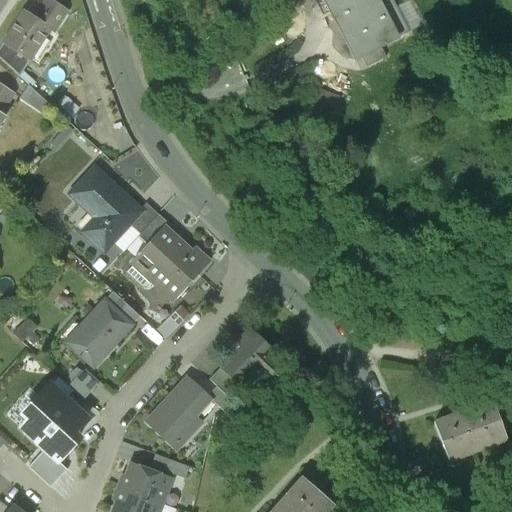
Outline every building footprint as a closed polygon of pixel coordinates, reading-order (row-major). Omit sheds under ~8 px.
[(24,13),(2,45),(28,62),(49,31),(52,33),(66,12),(47,0),(34,20),(24,13)] [(321,0),(332,20),(342,15),(347,25),(344,27),(360,58),(380,47),(407,33),(389,0),(321,0)] [(0,61),(18,78),(28,62),(2,45),(0,48),(0,61)] [(380,47),(360,58),(366,69),(386,58),(380,47)] [(0,103),(4,106),(12,94),(0,86),(0,103)] [(47,105),(27,87),(18,99),(39,114),(47,105)] [(81,233),(103,253),(128,225),(140,212),(139,211),(94,169),(70,195),(95,218),(81,233)] [(139,235),(157,215),(145,204),(139,211),(140,212),(128,225),(139,235)] [(145,246),(163,226),(165,228),(168,225),(157,215),(139,235),(136,238),(145,246)] [(129,263),(172,302),(209,263),(193,248),(190,252),(165,228),(163,226),(145,246),(129,263)] [(104,302),(131,326),(130,326),(131,327),(139,318),(112,293),(104,302)] [(66,343),(92,368),(130,326),(131,326),(104,302),(104,301),(79,328),(83,332),(70,346),(66,342),(66,343)] [(190,314),(179,304),(154,332),(165,342),(190,314)] [(250,332),(218,365),(220,368),(239,385),(243,390),(255,377),(266,387),(286,366),(250,332)] [(227,398),(239,385),(220,368),(208,381),(216,388),(227,398)] [(97,383),(81,369),(69,384),(84,398),(97,383)] [(183,385),(182,384),(146,423),(175,451),(200,423),(194,418),(210,401),(207,398),(188,380),(183,385)] [(85,419),(48,385),(21,415),(27,421),(19,429),(43,451),(56,463),(57,462),(78,440),(72,434),(85,419)] [(243,412),(227,398),(216,388),(207,398),(210,401),(226,415),(243,412)] [(463,457),(464,458),(506,443),(492,402),(434,423),(448,462),(463,457)] [(56,463),(43,451),(27,468),(49,488),(66,471),(57,462),(56,463)] [(149,470),(171,479),(172,475),(176,463),(154,456),(149,470)] [(149,470),(129,463),(123,481),(120,480),(117,488),(162,505),(172,479),(171,479),(149,470)] [(188,468),(176,463),(172,475),(184,479),(188,468)] [(328,511),(333,507),(301,479),(271,511),(328,511)] [(162,505),(117,488),(113,497),(116,498),(110,511),(159,511),(162,505)]
